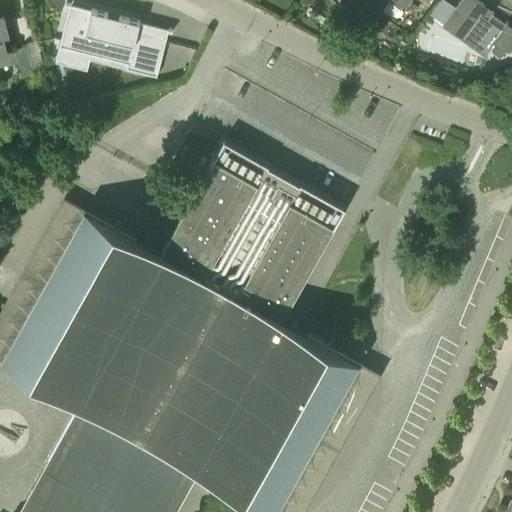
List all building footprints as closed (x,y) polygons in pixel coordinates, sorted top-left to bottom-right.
[(442,28),(445,23),(461,35),(460,36),(484,54),(492,44),(493,45),(495,43),(510,54),(511,50),(511,25),(507,21),(505,23),(491,12),(490,14),(482,8),(484,5),(477,0),(460,0),(458,3),(453,0),(438,0),(427,17),(442,28)] [(128,61),(127,67),(157,75),(167,33),(139,26),(140,21),(120,15),(118,22),(107,19),(108,12),(91,8),(90,14),(68,8),(59,44),(128,61)] [(27,45),(6,50),(0,27),(0,65),(17,61),(21,75),(33,72),(27,45)] [(66,101),(63,91),(53,93),(55,104),(66,101)] [(39,290),(2,357),(79,400),(69,417),(42,465),(85,489),(80,498),(105,511),(118,511),(120,508),(126,511),(174,511),(195,475),(195,474),(199,466),(210,473),(276,509),(359,360),(290,322),(282,317),(292,300),(293,300),(346,205),(301,179),(300,181),(269,163),(270,162),(225,137),(192,196),(171,233),(172,233),(162,250),(86,208),(48,274),(38,269),(41,271),(33,286),(30,284),(29,285),(39,290)] [(85,489),(42,465),(19,506),(19,508),(26,511),(126,511),(120,508),(118,511),(105,511),(80,498),(85,489)]
